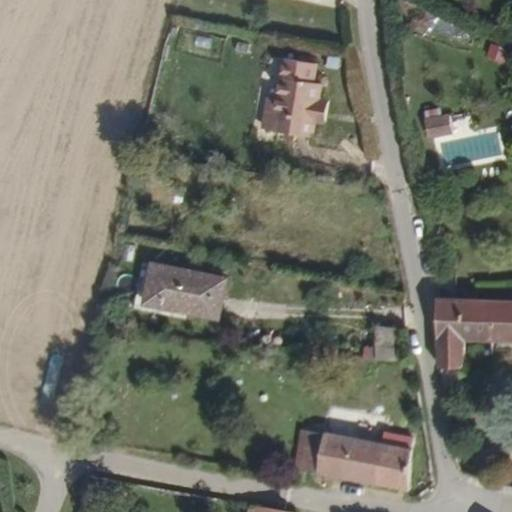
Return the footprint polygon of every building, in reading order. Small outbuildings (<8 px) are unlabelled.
[(319,77),(311,76),(313,56),(281,53),(276,91),(274,107),(265,106),(263,123),(313,128),(319,77)] [(265,106),(274,107),(276,91),(267,89),(265,106)] [(426,142),(449,137),(446,121),(423,127),(426,142)] [(221,180),(218,195),(229,196),(232,182),(221,180)] [(200,304),(230,310),(236,271),(159,257),(150,305),(198,313),(200,304)] [(468,335),(511,335),(511,292),(445,292),(440,320),(441,362),(467,361),(468,335)] [(397,359),(398,326),(375,325),(374,342),(361,342),(361,358),(397,359)] [(373,446),(344,442),(348,416),(316,411),(314,423),(311,457),(310,464),(399,477),(403,442),(374,435),(373,446)] [(287,454),(311,457),(314,423),(291,420),(287,454)]
